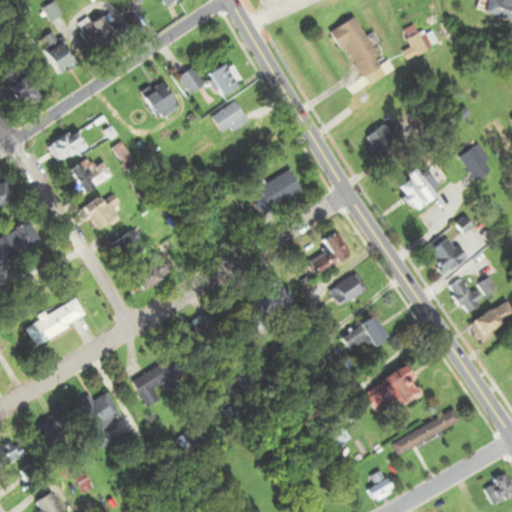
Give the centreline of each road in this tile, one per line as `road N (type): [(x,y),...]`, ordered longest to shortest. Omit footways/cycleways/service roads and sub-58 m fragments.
road 1 (primary): [(511,437),(344,198),(227,0)]
road 2 (residential): [(5,142),(218,0)]
road 3 (residential): [(133,333),(344,198)]
road 4 (residential): [(133,333),(0,134)]
road 5 (residential): [(0,408),(133,333)]
road 6 (residential): [(388,511),(511,439)]
